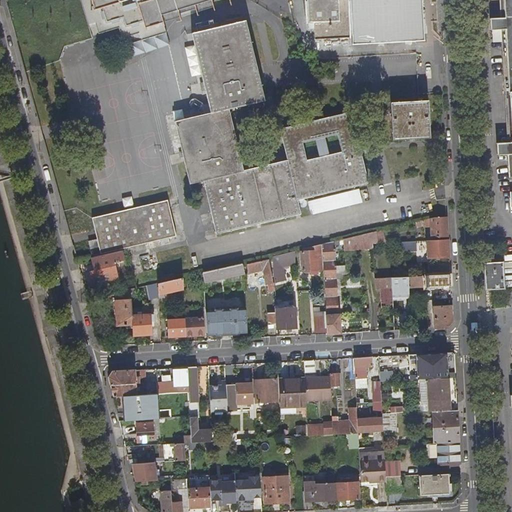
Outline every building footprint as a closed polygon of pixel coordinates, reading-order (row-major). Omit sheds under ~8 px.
[(91,0),(95,10),(103,8),(107,22),(124,17),(126,26),(143,21),(146,29),(164,23),(162,15),(212,0),(91,0)] [(353,44),(417,40),(425,40),(423,0),(308,0),(310,23),(315,23),(316,39),(353,37),(353,44)] [(511,0),(505,0),(507,16),(490,17),(491,29),(507,29),(511,114),(511,140),(497,141),(497,152),(511,152),(511,0)] [(204,180),(216,228),(217,234),(301,214),(300,208),(298,200),(369,183),(352,112),(281,128),(288,160),(244,170),(230,109),(265,100),(246,22),(193,34),(195,46),(202,75),(211,113),(176,122),(190,184),(204,180)] [(165,34),(145,40),(148,49),(167,43),(165,34)] [(202,75),(195,46),(186,49),(193,78),(202,75)] [(431,139),(429,99),(392,101),(393,141),(431,139)] [(362,202),(360,194),(359,189),(309,201),(310,205),(312,214),(362,202)] [(93,255),(176,236),(169,200),(92,218),(97,238),(89,240),(93,255)] [(436,217),(431,218),(432,237),(448,236),(448,223),(447,217),(436,217)] [(376,231),(378,239),(379,243),(384,243),(382,230),(376,231)] [(361,235),(343,239),(344,243),(345,248),(356,245),(356,246),(373,243),(373,241),(378,239),(376,231),(361,235)] [(449,257),(448,239),(427,240),(428,258),(449,257)] [(327,328),(328,334),(341,333),(340,314),(338,314),(335,274),(345,273),(344,265),(336,266),(336,265),(335,265),(334,245),(339,244),(338,240),(333,241),(322,244),(324,269),(326,312),(327,328)] [(324,269),(322,244),(308,247),(309,251),(301,251),(302,270),(324,269)] [(122,249),(92,256),(95,269),(91,270),(94,280),(97,279),(99,285),(119,281),(115,266),(114,262),(118,261),(124,259),(122,249)] [(288,265),(296,263),(295,250),(273,255),(273,268),(281,267),(282,280),(289,280),(288,265)] [(275,291),(274,282),(270,261),(272,261),(271,258),(247,264),(250,273),(262,270),(265,284),(267,284),(269,291),(275,291)] [(487,283),(487,289),(504,288),(503,263),(486,264),(486,270),(487,283)] [(205,282),(244,273),(242,264),(211,270),(203,272),(205,282)] [(448,274),(450,274),(450,264),(428,265),(429,275),(448,274)] [(429,275),(425,276),(426,286),(426,290),(449,289),(448,285),(449,285),(448,274),(429,275)] [(405,308),(410,308),(409,287),(409,276),(392,277),(393,287),(393,296),(405,296),(405,294),(407,294),(407,299),(404,299),(405,308)] [(409,287),(426,286),(425,276),(409,276),(409,287)] [(183,291),(182,277),(158,282),(159,293),(180,289),(181,291),(183,291)] [(381,287),(393,287),(392,277),(375,278),(376,288),(381,287)] [(131,289),(137,287),(135,280),(122,282),(125,290),(131,289)] [(152,298),(159,296),(159,293),(158,282),(149,285),(152,298)] [(393,298),(393,296),(393,287),(381,287),(382,299),(393,298)] [(125,290),(116,292),(118,324),(126,324),(133,323),(133,316),(131,289),(125,290)] [(247,294),(206,296),(208,334),(249,332),(247,294)] [(360,313),(360,304),(352,305),(353,313),(360,313)] [(277,324),(277,329),(297,328),(295,305),(276,306),(276,312),(277,324)] [(452,306),(434,306),(435,328),(440,328),(448,327),(453,322),(452,306)] [(268,324),(277,324),(276,312),(268,312),(268,324)] [(315,329),(327,328),(326,312),(314,312),(315,329)] [(133,327),(134,334),(151,333),(151,320),(155,320),(154,315),(133,316),(133,323),(133,327)] [(168,336),(186,335),(185,317),(168,318),(168,336)] [(185,317),(186,335),(205,334),(204,317),(185,317)] [(409,354),(410,379),(414,378),(419,378),(455,376),(454,354),(453,352),(409,354)] [(402,355),(380,356),(380,368),(402,367),(402,355)] [(355,357),(356,378),(366,378),(366,367),(373,366),(372,356),(355,357)] [(314,359),(305,360),(306,377),(315,376),(314,359)] [(189,391),(188,366),(175,367),(174,367),(175,381),(157,381),(157,393),(159,393),(189,391)] [(197,366),(188,366),(189,391),(191,415),(192,434),(192,441),(208,441),(212,440),(212,429),(198,430),(198,417),(199,417),(197,366)] [(146,378),(145,368),(134,369),(114,370),(110,377),(114,396),(124,395),(148,394),(148,385),(144,386),(144,382),(136,382),(136,376),(139,376),(141,375),(142,378),(146,378)] [(394,369),(381,370),(382,379),(394,378),(394,369)] [(332,386),(340,386),(339,373),(331,374),(332,386)] [(320,379),(306,380),(307,400),(332,399),(330,376),(320,377),(320,379)] [(455,376),(419,378),(421,403),(428,403),(429,410),(432,410),(450,409),(449,394),(456,394),(456,389),(455,376)] [(306,378),(279,379),(281,406),(307,405),(307,400),(306,380),(306,378)] [(277,379),(255,380),(256,402),(277,401),(277,379)] [(382,411),(381,381),(373,381),(374,411),(382,411)] [(226,385),(228,410),(251,409),(252,417),(255,417),(257,417),(256,402),(254,402),(253,383),(226,384),(226,385)] [(210,386),(211,411),(228,410),(226,385),(222,385),(223,387),(218,387),(218,386),(210,386)] [(124,395),(126,420),(173,417),(172,408),(160,409),(159,393),(157,393),(148,394),(124,395)] [(457,409),(456,394),(449,394),(450,409),(457,409)] [(307,405),(281,406),(281,414),(307,413),(307,405)] [(339,414),(332,414),(333,421),(333,434),(341,433),(341,428),(344,428),(344,433),(359,432),(358,418),(357,407),(350,407),(350,419),(339,420),(339,414)] [(450,409),(432,410),(434,443),(459,441),(458,428),(457,409),(450,410),(450,409)] [(382,413),(382,417),(383,428),(395,427),(395,412),(382,413)] [(382,417),(358,418),(359,432),(383,431),(383,428),(382,417)] [(333,434),(333,421),(324,422),(324,424),(308,425),(309,435),(310,435),(333,434)] [(154,422),(137,423),(138,433),(141,433),(141,439),(141,441),(147,441),(146,439),(154,438),(154,422)] [(192,434),(184,434),(184,442),(192,441),(192,434)] [(439,463),(460,462),(460,452),(459,441),(434,443),(426,443),(427,458),(438,458),(439,463)] [(165,443),(166,461),(185,459),(184,442),(181,442),(165,443)] [(360,453),(360,460),(385,459),(384,451),(360,453)] [(360,460),(361,481),(376,480),(377,482),(386,481),(386,475),(385,464),(385,461),(385,459),(360,460)] [(386,475),(401,475),(400,460),(385,461),(385,464),(386,475)] [(154,462),(134,463),(135,473),(137,481),(158,480),(154,462)] [(449,492),(448,472),(419,474),(420,494),(449,492)] [(254,497),(262,496),(261,475),(250,476),(250,479),(236,479),(236,481),(237,500),(247,499),(254,499),(254,497)] [(314,501),(337,500),(336,483),(315,484),(314,475),(304,476),(306,500),(314,500),(314,501)] [(386,481),(386,491),(402,490),(401,475),(386,475),(386,481)] [(187,478),(189,507),(212,506),(211,499),(210,479),(210,477),(210,476),(187,477),(187,478)] [(265,503),(290,502),(288,476),(264,477),(265,503)] [(182,507),(189,507),(187,478),(175,479),(175,489),(161,490),(162,511),(165,511),(182,511),(182,507)] [(96,484),(95,479),(79,483),(80,487),(96,484)] [(227,501),(237,501),(237,500),(236,481),(222,481),(222,479),(218,479),(210,479),(211,499),(220,499),(223,499),(223,502),(227,501)] [(336,483),(337,500),(359,498),(358,482),(336,483)]
